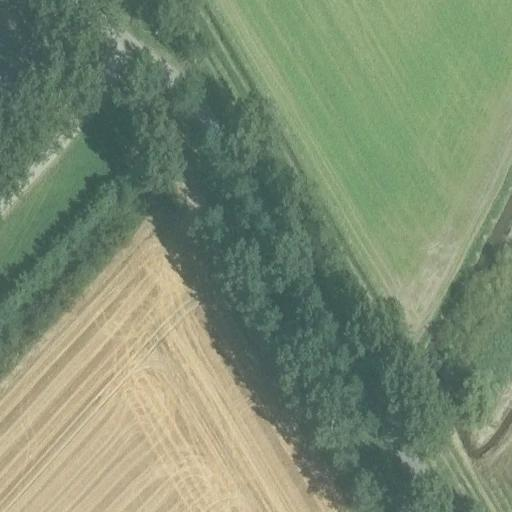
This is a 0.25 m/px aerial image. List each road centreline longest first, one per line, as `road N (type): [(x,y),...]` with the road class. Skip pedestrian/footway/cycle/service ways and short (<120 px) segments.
road 1 (unclassified): [(436,511),(182,93),(137,51)]
road 2 (unclassified): [(0,207),(137,51)]
